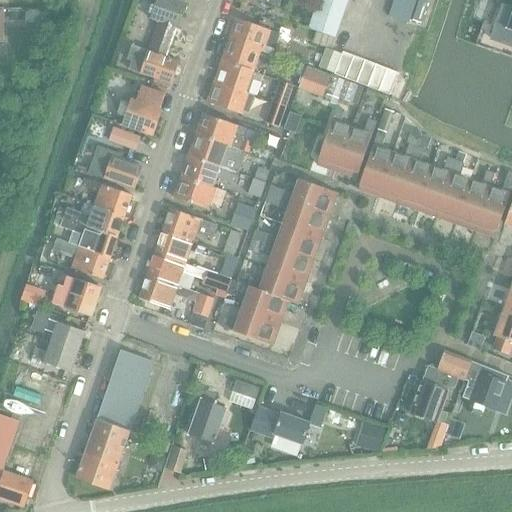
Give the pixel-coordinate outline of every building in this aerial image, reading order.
[(158,21),(147,51),(133,46),(129,59),(134,61),(130,70),(170,84),(178,62),(166,58),(176,28),(178,29),(186,4),(175,0),(156,0),(149,18),(158,21)] [(242,0),(239,10),(253,14),(255,10),(247,7),(248,0),(242,0)] [(318,0),(308,28),(336,38),(349,0),(318,0)] [(405,0),(394,0),(392,7),(412,13),(416,3),(405,0)] [(420,0),(413,22),(421,25),(429,3),(420,0)] [(392,7),(388,17),(408,24),(412,13),(392,7)] [(12,9),(12,17),(22,17),(22,9),(12,9)] [(236,19),(229,39),(261,50),(281,58),(285,47),(276,44),(280,34),(236,19)] [(229,39),(221,61),(253,72),(261,50),(229,39)] [(326,49),(319,68),(335,74),(342,55),(326,49)] [(335,74),(334,75),(346,79),(354,57),(343,52),(342,55),(335,74)] [(354,57),(346,79),(357,83),(365,61),(354,57)] [(214,82),(248,94),(256,97),(263,76),(253,72),(221,61),(214,82)] [(365,61),(357,83),(368,87),(376,65),(365,61)] [(298,65),(294,77),(302,80),(306,69),(307,68),(298,65)] [(376,65),(368,87),(379,92),(387,69),(376,65)] [(298,89),(323,98),(330,79),(306,69),(302,80),(298,89)] [(387,69),(379,92),(390,96),(398,73),(387,69)] [(214,82),(207,103),(241,115),(242,112),(249,115),(256,97),(248,94),(214,82)] [(124,118),(122,125),(153,137),(162,111),(160,110),(166,95),(141,86),(136,101),(131,100),(129,103),(121,101),(116,115),(124,118)] [(278,87),(273,103),(286,107),(291,91),(278,87)] [(368,96),(376,99),(378,93),(370,89),(368,96)] [(286,107),(273,103),(266,123),(278,128),(286,107)] [(316,165),(337,172),(352,128),(339,124),(344,111),(336,108),(324,143),(319,141),(314,154),(319,155),(316,165)] [(378,131),(387,134),(394,113),(385,110),(378,131)] [(284,130),(296,134),(302,117),(290,113),(284,130)] [(203,114),(196,135),(246,152),(249,153),(253,142),(244,139),(247,130),(237,126),(203,114)] [(352,128),(337,172),(356,179),(368,145),(376,122),(368,119),(363,132),(352,128)] [(115,129),(111,142),(134,150),(139,137),(115,129)] [(378,197),(396,204),(417,147),(416,147),(420,134),(411,131),(407,143),(408,144),(404,157),(393,153),(378,197)] [(359,191),(378,197),(393,153),(381,149),(385,136),(377,133),(357,190),(359,191)] [(188,156),(236,172),(238,173),(246,152),(196,135),(188,156)] [(420,135),(416,147),(417,147),(424,150),(426,150),(430,139),(420,135)] [(97,147),(88,172),(134,189),(142,167),(119,159),(120,155),(101,148),(97,147)] [(396,204),(415,210),(431,167),(420,163),(424,150),(417,147),(396,204)] [(188,156),(180,177),(215,189),(216,187),(213,187),(216,177),(232,183),(236,172),(188,156)] [(415,210),(437,218),(456,161),(447,158),(443,171),(431,167),(415,210)] [(437,218),(456,225),(470,181),(458,177),(463,163),(456,161),(437,218)] [(257,168),(254,178),(265,182),(268,172),(257,168)] [(456,225),(475,231),(490,187),(494,174),(486,171),(482,185),(470,181),(456,225)] [(490,187),(475,231),(494,238),(511,186),(511,173),(508,172),(502,191),(490,187)] [(215,189),(180,177),(173,198),(208,210),(210,203),(220,207),(226,193),(215,189)] [(98,193),(93,206),(125,217),(132,196),(83,179),(80,187),(98,193)] [(248,195),(260,199),(265,183),(254,179),(248,195)] [(271,186),(268,193),(329,217),(338,193),(298,180),(293,194),(271,186)] [(287,211),(282,225),(321,239),(329,217),(268,193),(265,203),(287,211)] [(231,225),(248,231),(256,211),(238,205),(231,225)] [(64,218),(63,219),(117,238),(124,217),(125,217),(93,206),(90,217),(67,209),(66,211),(59,208),(56,215),(64,218)] [(166,218),(162,232),(196,244),(198,241),(194,239),(196,235),(212,240),(216,226),(193,217),(169,210),(166,218)] [(84,236),(79,248),(110,259),(117,238),(63,219),(60,227),(84,236)] [(265,234),(262,242),(313,262),(321,239),(282,225),(278,239),(265,234)] [(229,257),(234,257),(242,235),(231,231),(223,254),(229,257)] [(255,231),(252,239),(262,243),(262,242),(265,234),(255,231)] [(162,232),(154,253),(185,264),(190,250),(206,256),(208,249),(196,245),(196,244),(162,232)] [(248,251),(258,254),(262,243),(252,239),(248,251)] [(110,259),(79,248),(57,240),(53,251),(72,258),(74,253),(77,255),(72,269),(103,280),(110,259)] [(272,255),(267,267),(306,281),(313,262),(262,242),(262,243),(259,251),(272,255)] [(154,253),(146,276),(178,287),(183,272),(203,279),(202,283),(219,289),(217,296),(225,299),(226,295),(231,280),(230,280),(237,259),(234,257),(229,257),(222,277),(185,264),(154,253)] [(250,278),(247,286),(288,302),(298,305),(306,281),(267,267),(262,282),(250,278)] [(240,274),(237,283),(247,286),(250,278),(240,274)] [(216,300),(178,287),(146,276),(138,299),(170,309),(174,296),(197,303),(194,313),(210,318),(216,300)] [(56,289),(51,303),(54,304),(67,308),(67,309),(91,317),(100,289),(76,281),(70,279),(66,289),(60,287),(59,290),(56,289)] [(246,295),(242,309),(280,324),(288,302),(247,286),(237,283),(234,291),(246,295)] [(511,285),(503,311),(511,313),(511,285)] [(25,294),(22,301),(27,303),(41,307),(43,300),(29,295),(25,294)] [(223,304),(220,311),(227,314),(230,307),(223,304)] [(280,324),(242,309),(236,323),(224,319),(221,328),(272,346),(280,324)] [(511,313),(503,311),(494,337),(498,338),(494,350),(509,355),(511,346),(511,313)] [(34,316),(32,322),(43,326),(41,330),(54,334),(51,343),(77,353),(84,332),(58,323),(59,321),(35,313),(34,316)] [(472,333),(467,346),(481,351),(485,337),(472,333)] [(77,353),(51,343),(48,353),(35,349),(32,358),(32,359),(40,363),(44,364),(70,373),(78,353),(77,353)] [(14,348),(9,362),(20,366),(25,352),(14,348)] [(77,479),(80,480),(82,483),(87,485),(89,483),(110,490),(154,362),(122,351),(77,479)] [(439,370),(439,372),(459,379),(465,382),(468,373),(472,363),(472,362),(445,352),(439,370)] [(28,361),(25,368),(33,371),(35,364),(28,361)] [(469,383),(463,398),(471,401),(475,403),(473,407),(483,411),(485,407),(495,410),(505,383),(507,376),(498,372),(472,362),(468,373),(465,382),(469,383)] [(439,370),(428,366),(410,414),(415,415),(415,418),(421,420),(424,419),(436,423),(437,422),(444,424),(448,414),(441,411),(448,390),(456,388),(459,379),(439,372),(439,370)] [(21,374),(18,384),(38,389),(40,380),(21,374)] [(235,382),(231,394),(254,402),(258,390),(235,382)] [(214,404),(217,395),(206,391),(202,401),(201,400),(189,435),(214,443),(215,439),(216,439),(217,436),(216,436),(226,408),(214,404)] [(280,416),(258,408),(250,430),(273,439),(275,435),(302,444),(310,424),(281,413),(280,416)] [(396,413),(392,422),(405,427),(408,422),(406,418),(396,413)] [(452,420),(447,436),(460,440),(465,424),(452,420)] [(362,425),(356,447),(377,453),(384,431),(362,425)] [(0,498),(24,507),(33,481),(4,471),(13,444),(0,439),(0,498)] [(168,470),(181,474),(188,451),(175,447),(168,470)] [(254,456),(244,457),(245,466),(255,465),(254,456)] [(150,468),(161,472),(165,461),(154,457),(150,468)] [(221,458),(202,460),(204,471),(223,468),(221,458)]
